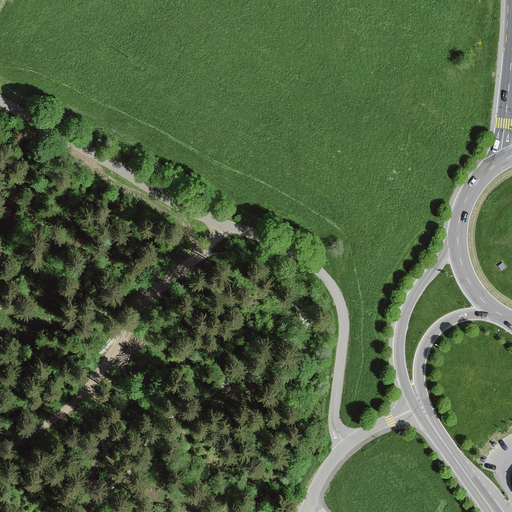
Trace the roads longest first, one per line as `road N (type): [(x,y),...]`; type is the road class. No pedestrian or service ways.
road 1 (unclassified): [(346,445),(333,413),(343,317),(322,274),(258,237),(104,171),(0,106)]
road 2 (primary): [(457,236),(414,293),(400,331),(402,376),(420,405)]
road 3 (primary): [(420,405),(429,337),(453,318),(492,310)]
road 4 (primary): [(492,511),(420,405)]
